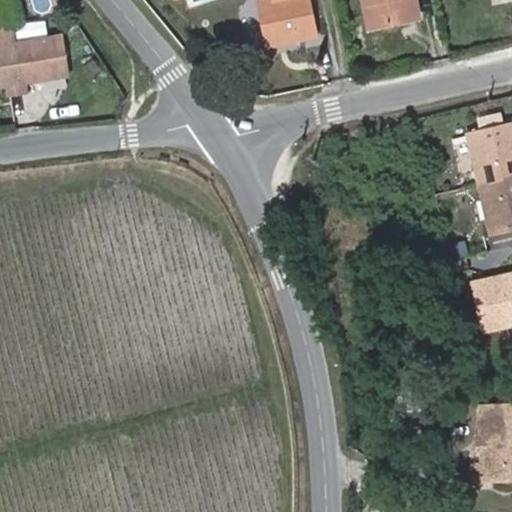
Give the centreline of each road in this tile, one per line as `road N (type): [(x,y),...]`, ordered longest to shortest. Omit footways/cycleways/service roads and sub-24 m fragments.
road 1 (tertiary): [(219,121),(304,321),(325,511)]
road 2 (unclassified): [(219,121),(390,98),(511,70)]
road 3 (unclassified): [(0,147),(219,121)]
road 4 (tertiary): [(116,0),(219,121)]
